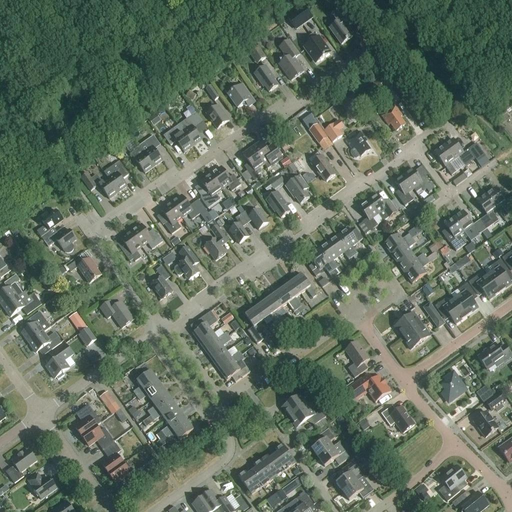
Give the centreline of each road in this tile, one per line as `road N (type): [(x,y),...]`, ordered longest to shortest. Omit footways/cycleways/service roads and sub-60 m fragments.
road 1 (unclassified): [(166,327),(93,230),(175,174),(181,180),(284,105),(292,109),(360,57)]
road 2 (residential): [(166,327),(416,146),(446,198)]
road 3 (unclassified): [(350,315),(333,289),(374,254),(399,290),(359,322)]
road 4 (unclassified): [(221,400),(350,315)]
road 5 (unclassified): [(155,511),(226,464),(232,443),(216,409)]
road 6 (residential): [(41,415),(148,339)]
road 7 (residential): [(511,309),(403,380)]
road 8 (residential): [(41,415),(112,511)]
